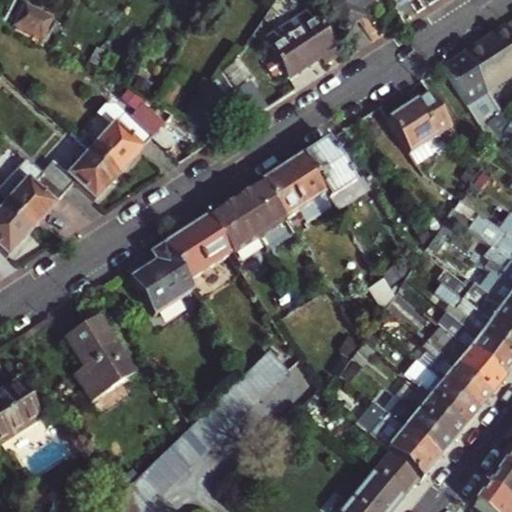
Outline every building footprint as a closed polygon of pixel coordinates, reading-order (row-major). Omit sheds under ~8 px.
[(358,12),(376,0),(326,0),(344,29),(361,18),(358,12)] [(390,0),(396,8),(409,0),(390,0)] [(60,18),(28,1),(15,26),(47,42),(60,18)] [(322,67),(337,57),(315,22),(312,24),(305,13),(264,39),(271,50),(268,52),(286,81),(318,60),(322,67)] [(511,24),(488,39),(511,75),(511,24)] [(486,93),(511,77),(511,75),(488,39),(463,55),(486,93)] [(237,127),(250,119),(234,94),(225,79),(211,89),(194,109),(214,119),(227,111),(237,127)] [(250,119),(261,112),(245,87),(234,94),(250,119)] [(450,159),(437,138),(451,129),(429,95),(386,122),(420,177),(450,159)] [(504,134),(508,128),(499,114),(485,123),(496,142),(504,134)] [(88,153),(115,177),(150,140),(128,119),(117,131),(112,127),(88,153)] [(328,200),(354,184),(327,142),(302,158),(325,195),(328,200)] [(92,203),(115,177),(88,153),(66,177),(50,162),(39,174),(62,195),(72,185),(92,203)] [(282,222),(325,195),(302,158),(259,186),(261,189),(282,222)] [(0,185),(0,205),(29,232),(62,195),(39,174),(23,160),(0,185)] [(284,225),(282,222),(261,189),(259,186),(248,192),(231,203),(264,255),(278,246),(271,233),(284,225)] [(251,264),(264,255),(231,203),(215,214),(205,220),(207,224),(229,257),(230,259),(243,251),(251,264)] [(0,252),(6,258),(29,232),(0,205),(0,252)] [(511,268),(511,242),(497,232),(473,215),(461,231),(482,247),(511,268)] [(511,242),(511,217),(509,215),(497,232),(511,242)] [(186,284),(229,257),(207,224),(205,220),(163,247),(186,284)] [(271,233),(278,246),(292,237),(284,225),(271,233)] [(152,317),(192,292),(186,284),(163,247),(148,256),(154,265),(129,281),(152,317)] [(511,292),(511,268),(482,247),(477,255),(495,268),(502,273),(496,282),(504,287),(511,293),(511,292)] [(238,272),(251,264),(243,251),(230,259),(238,272)] [(504,287),(496,282),(489,276),(477,267),(471,276),(498,296),(499,295),(504,287)] [(489,276),(496,282),(502,273),(495,268),(489,276)] [(511,341),(511,317),(492,303),(471,287),(467,293),(442,273),(435,283),(438,286),(468,308),(473,312),(511,341)] [(384,311),(392,300),(380,282),(367,291),(383,313),(384,311)] [(511,366),(511,341),(473,312),(467,318),(463,315),(468,308),(438,286),(431,294),(465,319),(459,327),(464,331),(511,366)] [(499,295),(507,300),(511,293),(504,287),(499,295)] [(511,317),(511,292),(511,293),(507,300),(503,305),(499,302),(500,301),(496,298),(492,303),(511,317)] [(463,315),(467,318),(473,312),(468,308),(463,315)] [(502,384),(511,370),(511,366),(464,331),(459,327),(446,316),(435,328),(446,337),(454,344),(502,384)] [(90,404),(132,377),(95,320),(62,342),(81,371),(73,376),(90,404)] [(441,343),(446,337),(435,328),(431,334),(441,343)] [(445,354),(447,352),(454,344),(446,337),(441,343),(437,348),(445,354)] [(500,387),(502,384),(454,344),(447,352),(460,363),(454,370),(489,400),(500,387)] [(441,359),(445,354),(437,348),(433,352),(441,359)] [(476,415),(489,400),(454,370),(441,359),(433,352),(420,368),(476,415)] [(454,370),(460,363),(447,352),(445,354),(441,359),(454,370)] [(269,391),(287,374),(268,354),(250,371),(269,391)] [(0,431),(43,404),(20,367),(0,380),(0,431)] [(463,430),(476,415),(420,368),(407,384),(463,430)] [(159,459),(178,479),(238,421),(269,391),(250,371),(239,382),(159,459)] [(450,446),(463,430),(407,384),(402,389),(410,395),(402,405),(450,446)] [(438,461),(450,446),(402,405),(394,398),(388,406),(394,411),(388,420),(438,461)] [(420,482),(438,461),(388,420),(372,406),(354,427),(388,455),(418,480),(420,482)] [(511,453),(500,470),(511,478),(511,453)] [(402,500),(418,480),(388,455),(372,474),(402,500)] [(103,511),(143,511),(178,479),(159,459),(103,511)] [(511,478),(500,470),(486,489),(511,507),(511,478)] [(340,511),(392,511),(402,500),(372,474),(340,511)] [(511,511),(511,507),(486,489),(473,508),(479,511),(511,511)]
